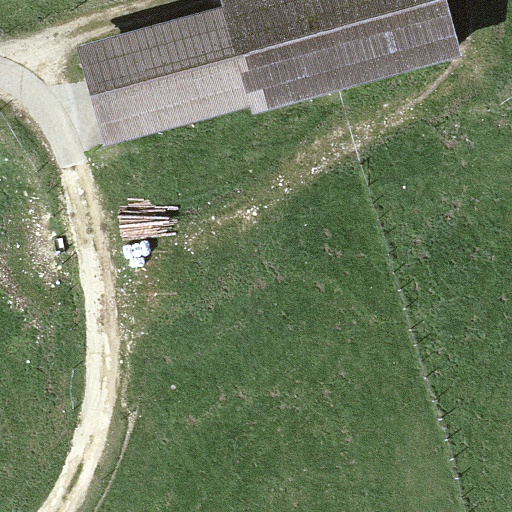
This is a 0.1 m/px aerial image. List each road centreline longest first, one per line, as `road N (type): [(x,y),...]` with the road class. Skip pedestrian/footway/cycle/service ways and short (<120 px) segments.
road 1 (track): [(61,511),(89,482),(111,394),(90,222),(43,61)]
road 2 (track): [(43,61),(218,0)]
